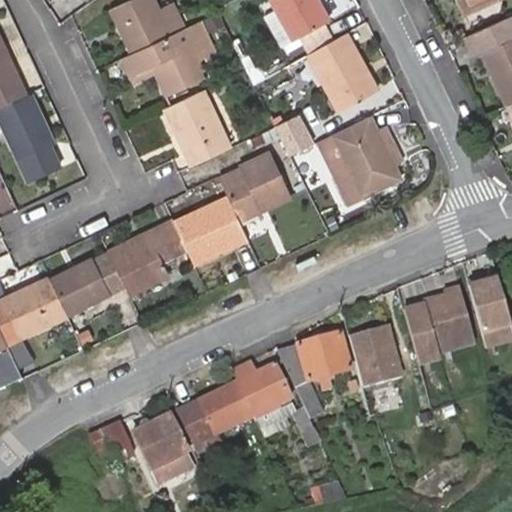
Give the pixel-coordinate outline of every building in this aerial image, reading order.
[(128,54),(168,36),(156,10),(151,0),(124,0),(107,8),(128,54)] [(314,0),(267,0),(289,40),(325,20),(314,0)] [(463,18),(497,2),(496,0),(481,0),(466,7),(462,0),(456,0),(455,1),(463,18)] [(172,3),(156,10),(168,36),(184,29),(172,3)] [(479,53),(501,105),(511,100),(511,23),(509,16),(461,40),(468,57),(479,53)] [(208,18),(199,22),(204,34),(214,29),(208,18)] [(128,54),(116,59),(125,80),(148,69),(151,75),(160,96),(201,78),(193,60),(208,54),(195,24),(184,29),(168,36),(128,54)] [(373,92),(343,34),(304,54),(335,112),(373,92)] [(0,108),(22,98),(0,51),(0,108)] [(148,69),(125,80),(128,86),(151,75),(148,69)] [(227,148),(200,90),(160,109),(187,166),(227,148)] [(22,98),(0,108),(0,122),(18,162),(51,147),(27,96),(22,98)] [(511,127),(511,100),(501,105),(499,106),(506,120),(508,119),(511,127)] [(377,130),(371,117),(365,120),(371,133),(377,130)] [(309,146),(296,119),(274,130),(286,157),(309,146)] [(365,120),(328,137),(315,144),(345,207),(358,201),(401,181),(395,167),(377,130),(371,133),(365,120)] [(377,130),(395,167),(402,163),(384,126),(377,130)] [(225,199),(235,221),(285,199),(265,157),(239,170),(244,179),(220,189),(225,199)] [(244,179),(239,170),(216,180),(220,189),(244,179)] [(191,268),(244,242),(235,221),(225,199),(171,224),(183,252),(191,268)] [(122,290),(125,296),(166,278),(159,263),(169,258),(183,252),(171,224),(170,223),(156,229),(159,237),(108,259),(122,290)] [(108,259),(159,237),(156,229),(105,252),(106,254),(108,259)] [(49,287),(63,317),(108,297),(122,290),(108,259),(106,254),(91,262),(47,282),(49,287)] [(511,314),(506,277),(475,282),(485,349),(511,344),(511,314)] [(46,280),(14,294),(17,301),(49,287),(47,282),(46,280)] [(422,303),(401,310),(418,364),(439,358),(437,352),(474,341),(458,285),(442,290),(443,294),(421,300),(422,303)] [(0,307),(14,339),(63,317),(49,287),(17,301),(14,294),(0,300),(0,307)] [(399,372),(383,321),(345,333),(361,384),(399,372)] [(338,333),(277,351),(293,388),(294,388),(309,383),(316,381),(319,391),(331,387),(328,376),(349,370),(338,333)] [(255,373),(250,361),(231,370),(237,382),(255,373)] [(274,365),(255,373),(237,382),(255,423),(262,419),(260,413),(289,399),(274,365)] [(255,423),(237,382),(176,409),(192,445),(216,434),(248,419),(251,425),(255,423)] [(309,383),(294,388),(308,420),(322,413),(309,383)] [(317,443),(311,431),(309,424),(303,410),(291,415),(299,436),(305,449),(317,443)] [(168,415),(131,433),(154,483),(157,482),(163,495),(198,478),(168,415)] [(118,422),(102,429),(113,454),(116,461),(133,454),(118,422)] [(102,429),(89,436),(100,460),(113,454),(102,429)] [(216,434),(192,445),(196,455),(220,444),(216,434)] [(343,502),(335,485),(316,490),(320,506),(343,502)] [(161,493),(154,496),(158,502),(164,500),(161,493)]
